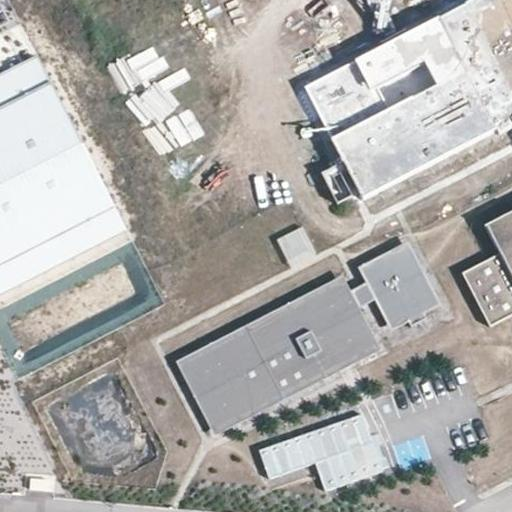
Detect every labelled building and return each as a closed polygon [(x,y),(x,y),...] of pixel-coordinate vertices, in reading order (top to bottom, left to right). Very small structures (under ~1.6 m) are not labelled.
[(511,0),(468,0),(429,20),(451,71),(478,135),(501,124),(504,127),(511,123),(511,0)] [(451,71),(429,20),(309,78),(319,99),(342,144),(347,153),(350,161),(365,190),(439,155),(478,135),(451,71)] [(0,130),(62,99),(44,66),(0,89),(0,130)] [(0,130),(0,307),(134,239),(62,99),(0,130)] [(350,161),(347,153),(324,164),(328,172),(343,165),(350,161)] [(354,188),(354,185),(343,165),(328,172),(340,195),(354,188)] [(486,220),(500,249),(472,263),(461,268),(487,322),(491,320),(511,310),(511,212),(510,208),(486,220)] [(276,241),(289,267),(316,253),(303,227),(276,241)] [(352,287),(347,289),(340,274),(324,282),(327,286),(320,289),(318,285),(303,292),(305,297),(299,300),(296,296),(281,303),(283,307),(277,311),(273,302),(243,316),(248,325),(241,328),(239,324),(181,352),(189,368),(196,364),(210,394),(203,397),(214,418),(271,390),(269,385),(275,382),(280,391),(309,376),(305,367),(311,364),(314,369),(329,361),(327,357),(333,354),(335,358),(350,351),(348,346),(355,343),(357,348),(372,340),(355,306),(360,303),(371,298),(386,329),(404,320),(407,325),(420,318),(418,314),(436,305),(405,242),(355,266),(363,282),(352,287)] [(327,286),(324,282),(340,274),(347,289),(352,287),(342,268),(273,302),(277,311),(283,307),(281,303),(296,296),(299,300),(305,297),(303,292),(318,285),(320,289),(327,286)] [(305,367),(309,376),(379,342),(360,303),(355,306),(372,340),(357,348),(355,343),(348,346),(350,351),(335,358),(333,354),(327,357),(329,361),(314,369),(311,364),(305,367)] [(248,325),(243,316),(174,350),(211,425),(280,391),(275,382),(269,385),(271,390),(214,418),(203,397),(210,394),(196,364),(189,368),(181,352),(239,324),(241,328),(248,325)]
